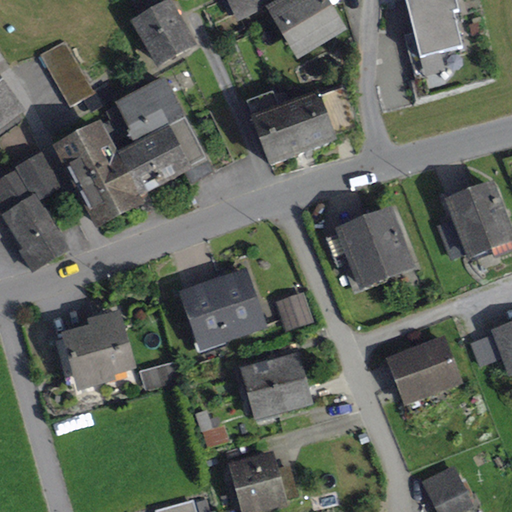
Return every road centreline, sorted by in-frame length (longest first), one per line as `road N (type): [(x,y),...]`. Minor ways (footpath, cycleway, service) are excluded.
road 1 (residential): [(279,197),(383,438),(399,511)]
road 2 (residential): [(107,260),(0,67)]
road 3 (residential): [(58,511),(0,302)]
road 4 (residential): [(107,260),(279,197)]
road 5 (residential): [(385,166),(366,75),(370,0)]
road 6 (residential): [(385,166),(511,132)]
